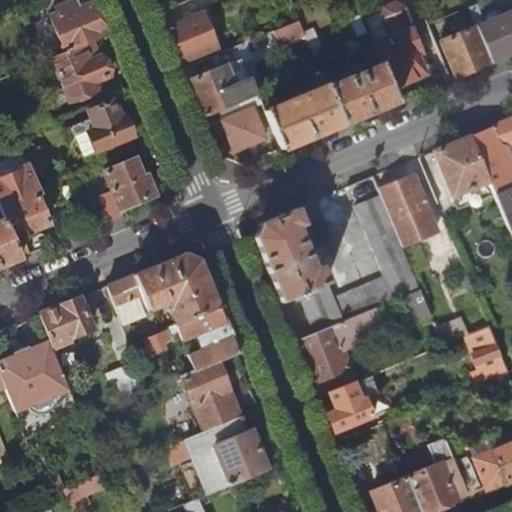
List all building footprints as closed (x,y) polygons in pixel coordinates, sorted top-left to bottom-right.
[(59,16),(51,19),(65,54),(94,43),(106,37),(92,5),(79,10),(77,5),(58,13),(59,16)] [(387,12),(384,22),(392,41),(398,38),(394,29),(408,22),(413,33),(413,32),(406,15),(397,8),(387,12)] [(511,13),(477,29),(492,64),(511,56),(511,13)] [(168,30),(183,66),(217,51),(202,16),(168,30)] [(357,31),(355,32),(362,49),(373,44),(361,16),(353,20),(357,31)] [(374,48),(382,67),(391,90),(426,75),(418,56),(421,50),(413,32),(413,33),(408,22),(394,29),(398,38),(392,41),(374,48)] [(441,44),(456,80),(492,64),(477,29),(441,44)] [(189,83),(204,119),(256,97),(250,81),(234,87),(226,69),(257,56),(251,42),(206,61),(212,74),(189,83)] [(52,60),(70,104),(96,93),(93,85),(111,77),(103,59),(101,59),(94,43),(65,54),(52,60)] [(324,76),(345,126),(397,104),(391,90),(382,67),(339,84),(334,72),(324,76)] [(267,114),(283,152),(345,126),(324,76),(322,71),(296,81),(299,89),(316,83),(319,91),(267,114)] [(74,129),(86,159),(135,139),(127,119),(123,120),(116,103),(90,114),(93,121),(74,129)] [(21,119),(28,133),(52,123),(45,109),(21,119)] [(225,123),(237,153),(266,140),(254,111),(225,123)] [(511,120),(471,138),(490,185),(495,196),(511,189),(511,177),(500,149),(511,145),(511,146),(511,120)] [(434,153),(453,200),(458,198),(490,185),(471,138),(434,153)] [(105,174),(113,194),(100,199),(110,223),(123,218),(121,213),(157,198),(148,178),(144,179),(136,161),(105,174)] [(0,210),(4,221),(21,261),(31,257),(25,242),(51,231),(26,173),(0,184),(0,210)] [(381,198),(402,249),(437,235),(413,178),(379,193),(381,198)] [(490,185),(458,198),(464,211),(496,198),(495,196),(490,185)] [(496,198),(511,237),(511,189),(495,196),(496,198)] [(300,297),(317,336),(374,312),(399,301),(420,292),(402,249),(381,198),(356,209),(384,280),(336,301),(322,269),(316,271),(299,230),(320,221),(314,204),(261,226),(254,239),(281,305),(300,297)] [(0,222),(0,269),(21,261),(4,221),(0,222)] [(108,291),(120,319),(123,326),(151,315),(149,312),(166,304),(176,328),(219,310),(200,264),(185,258),(108,291)] [(399,301),(410,326),(431,317),(420,292),(399,301)] [(50,343),(53,350),(69,343),(68,341),(72,340),(93,331),(81,301),(40,318),(50,343)] [(219,310),(176,328),(170,330),(173,336),(178,334),(180,337),(194,331),(200,345),(228,333),(219,310)] [(374,312),(317,336),(298,344),(315,386),(351,371),(344,353),(384,336),(374,312)] [(474,334),(488,369),(477,374),(482,386),(489,383),(510,375),(490,328),(474,334)] [(144,341),(150,356),(165,350),(162,343),(170,340),(166,332),(144,341)] [(200,345),(205,359),(191,365),(195,374),(221,363),(238,356),(228,333),(200,345)] [(53,350),(60,367),(80,359),(72,340),(68,341),(69,343),(53,350)] [(56,406),(54,401),(71,393),(60,367),(53,350),(50,343),(0,364),(0,376),(6,390),(17,417),(34,409),(36,414),(44,415),(51,412),(56,406)] [(138,363),(110,374),(122,404),(150,392),(141,369),(138,363)] [(186,378),(209,433),(244,419),(221,363),(195,374),(186,378)] [(489,383),(496,400),(511,393),(511,379),(510,375),(489,383)] [(329,395),(336,412),(327,416),(335,435),(373,418),(366,400),(363,402),(361,398),(364,396),(379,390),(374,376),(329,395)] [(209,433),(166,451),(173,467),(193,459),(209,498),(238,487),(270,473),(254,434),(251,435),(244,419),(209,433)] [(0,455),(7,471),(14,468),(0,435),(0,455)] [(473,449),(472,452),(476,461),(499,451),(494,442),(491,440),(473,449)] [(408,480),(421,511),(433,511),(469,497),(455,466),(445,441),(429,448),(437,468),(408,480)] [(511,445),(499,451),(476,461),(489,492),(511,482),(511,445)] [(455,466),(469,497),(482,491),(469,460),(455,466)] [(105,476),(88,483),(91,490),(109,483),(105,476)] [(58,477),(44,483),(51,498),(63,493),(65,493),(58,477)] [(372,495),(379,511),(421,511),(408,480),(372,495)] [(63,493),(67,501),(84,493),(81,486),(65,493),(63,493)] [(175,511),(204,511),(200,502),(175,511)]
